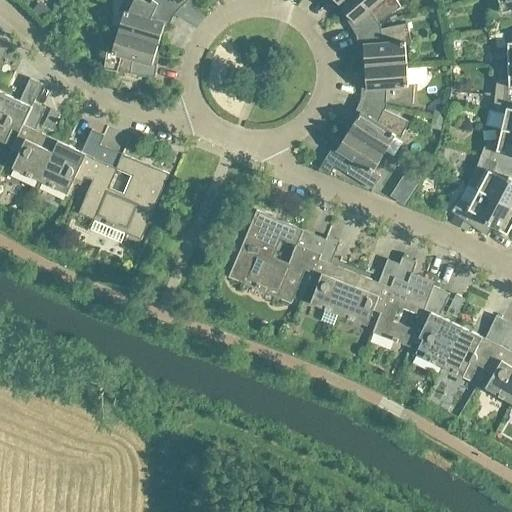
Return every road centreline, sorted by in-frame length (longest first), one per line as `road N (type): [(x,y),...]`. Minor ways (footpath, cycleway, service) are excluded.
road 1 (residential): [(202,123),(189,66),(206,26),(243,5),(288,10),(319,38),(328,80),(311,120),(263,146)]
road 2 (residential): [(263,146),(283,169),(453,236),(511,270)]
road 3 (residential): [(0,6),(100,97),(173,125),(202,123)]
